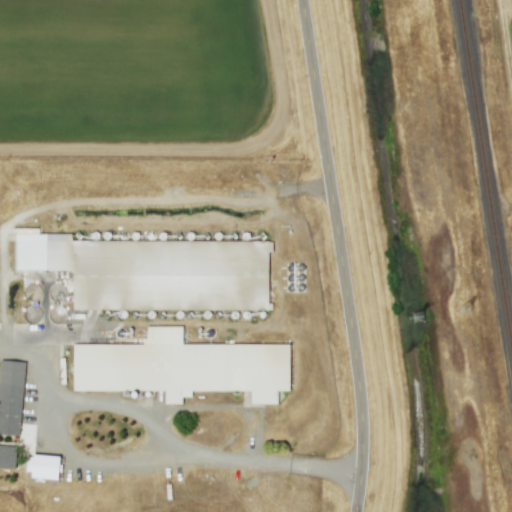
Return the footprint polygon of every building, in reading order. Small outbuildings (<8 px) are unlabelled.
[(72,310),(267,309),(267,251),(271,251),(271,240),(70,240),(70,234),(14,234),(14,270),(72,270),(72,310)] [(287,344),(181,344),(181,326),(145,326),(145,343),(71,344),(72,391),(163,390),(163,404),(180,404),(180,397),(190,397),(190,391),(249,390),(249,404),(276,404),(276,391),(288,390),(287,344)] [(0,434),(18,436),(23,362),(0,360),(0,434)] [(0,467),(13,468),(15,445),(0,444),(0,467)] [(58,457),(32,454),(29,477),(56,480),(58,457)]
